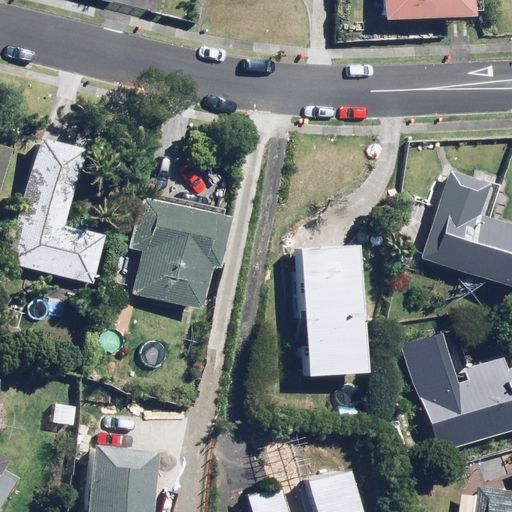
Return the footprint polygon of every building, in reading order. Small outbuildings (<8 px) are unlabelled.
[(474,18),(473,0),(384,0),(385,20),(474,18)] [(5,259),(40,269),(35,287),(80,300),(86,282),(91,283),(104,236),(62,224),(83,149),(40,137),(5,259)] [(0,182),(10,147),(0,144),(0,182)] [(444,165),(417,255),(511,284),(511,220),(480,211),(490,178),(444,165)] [(233,216),(139,195),(127,247),(145,251),(135,293),(201,307),(210,266),(221,269),(233,216)] [(360,240),(292,243),(297,371),(365,368),(360,240)] [(438,450),(511,425),(511,356),(505,359),(503,353),(456,369),(444,330),(404,343),(438,450)] [(282,484),(247,494),(252,511),(364,511),(352,466),(316,476),(306,436),(272,445),(282,484)] [(147,511),(153,447),(90,442),(84,511),(147,511)] [(0,503),(19,472),(1,461),(6,453),(0,449),(0,503)] [(511,511),(511,469),(507,471),(511,483),(511,486),(475,485),(473,511),(511,511)]
